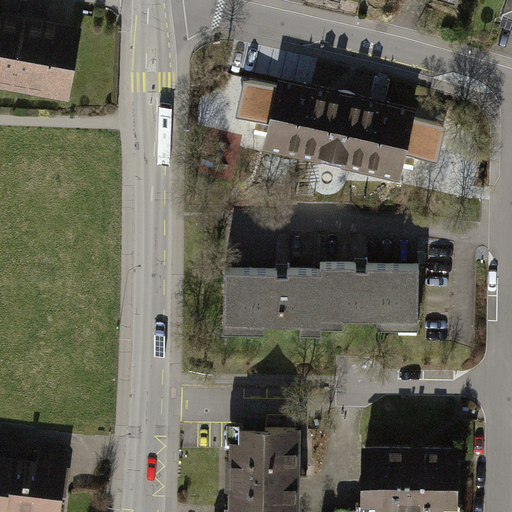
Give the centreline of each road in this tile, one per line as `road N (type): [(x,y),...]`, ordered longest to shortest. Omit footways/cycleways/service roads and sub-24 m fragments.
road 1 (tertiary): [(141,511),(153,221),(149,0)]
road 2 (residential): [(511,78),(165,0)]
road 3 (residential): [(511,191),(501,511)]
